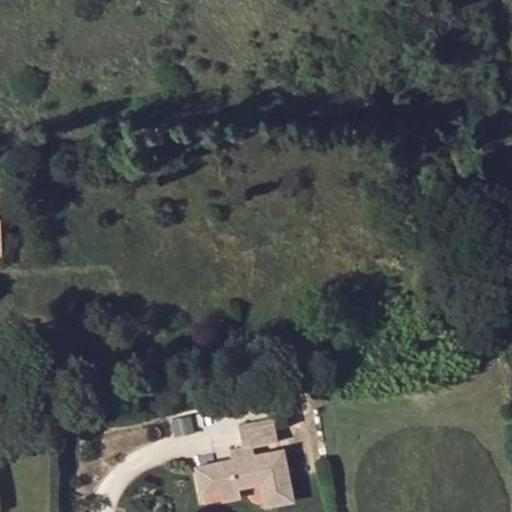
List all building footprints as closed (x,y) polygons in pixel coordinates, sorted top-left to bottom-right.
[(0,248),(4,248),(3,217),(0,217),(0,205),(10,206),(9,176),(0,175),(0,248)] [(244,362),(221,372),(228,388),(251,377),(244,362)] [(229,432),(234,451),(242,450),(270,445),(264,426),(229,432)] [(242,450),(234,451),(221,453),(223,462),(244,457),(242,450)] [(274,452),(255,455),(256,460),(275,456),(274,452)] [(244,457),(223,462),(186,469),(192,499),(210,495),(229,491),(229,486),(248,483),(250,487),(251,492),(258,491),(262,508),(285,503),(275,456),(256,460),(255,455),(244,457)] [(229,486),(229,491),(250,487),(248,483),(229,486)] [(229,491),(210,495),(212,505),(231,499),(229,491)] [(258,491),(251,492),(255,509),(262,508),(258,491)]
